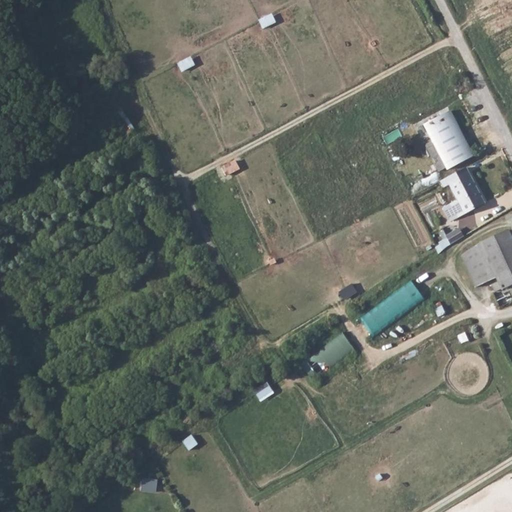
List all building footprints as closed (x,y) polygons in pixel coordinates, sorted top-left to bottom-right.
[(110,129),(114,126),(124,120),(105,88),(91,97),(110,129)] [(427,122),(422,124),(430,138),(427,140),(428,143),(425,145),(436,165),(438,170),(445,167),(446,169),(473,155),(449,110),(438,116),(435,111),(425,117),(427,122)] [(124,120),(114,126),(122,138),(132,132),(124,120)] [(468,173),(448,183),(457,200),(442,208),(449,221),(483,203),(468,173)] [(456,230),(443,237),(448,245),(461,238),(456,230)] [(481,241),(461,256),(475,286),(496,277),(497,282),(492,284),(495,290),(501,288),(511,283),(511,241),(507,230),(481,241)] [(370,341),(427,299),(413,281),(356,323),(370,341)] [(345,299),(357,291),(353,284),(341,292),(345,299)] [(314,379),(358,352),(347,335),(303,362),(314,379)] [(256,389),(261,400),(275,393),(269,382),(256,389)]
